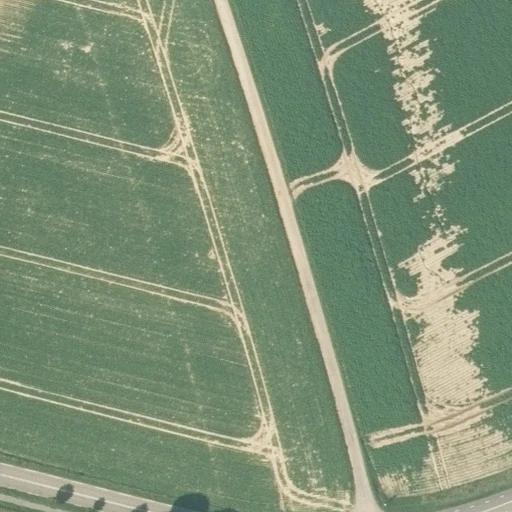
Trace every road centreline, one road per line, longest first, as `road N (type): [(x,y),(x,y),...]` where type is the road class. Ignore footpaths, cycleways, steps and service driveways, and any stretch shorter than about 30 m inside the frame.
road 1 (track): [(371,511),(217,0)]
road 2 (tertiary): [(140,511),(0,476)]
